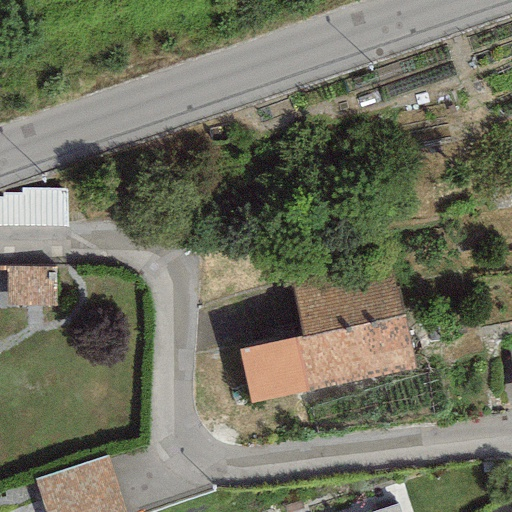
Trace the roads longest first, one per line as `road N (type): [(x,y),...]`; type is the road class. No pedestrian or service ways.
road 1 (residential): [(0,245),(129,242),(171,277),(171,398),(193,446),(245,469),(511,444)]
road 2 (residential): [(0,156),(449,0)]
